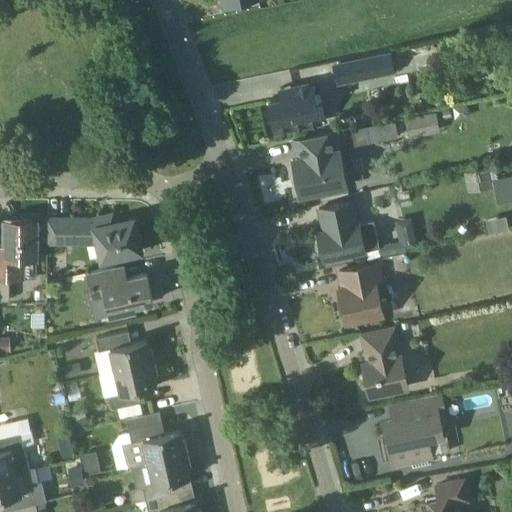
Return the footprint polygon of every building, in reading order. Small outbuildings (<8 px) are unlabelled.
[(394,71),(390,53),(334,65),(338,83),(394,71)] [(485,65),(483,69),(484,74),(488,76),(493,75),(496,71),(494,66),(490,64),(485,65)] [(295,95),(282,98),(269,101),(275,132),(321,122),(313,82),(293,86),(295,95)] [(409,137),(441,131),(437,111),(405,118),(409,137)] [(352,143),(394,133),(391,117),(348,127),(352,143)] [(301,195),(348,186),(340,150),(336,130),(294,138),(298,158),(293,159),(301,195)] [(488,167),(463,172),(468,193),(492,187),(488,167)] [(511,175),(499,178),(503,201),(511,199),(511,175)] [(324,260),(380,248),(374,221),(360,224),(360,223),(358,224),(353,201),(319,208),(324,231),(318,232),(320,238),(317,241),(315,245),(316,249),(319,252),(323,254),(324,260)] [(0,244),(0,277),(24,277),(24,257),(37,257),(37,223),(33,223),(33,218),(21,218),(21,223),(5,223),(5,244),(0,244)] [(77,241),(77,232),(97,233),(103,259),(137,251),(134,236),(138,235),(134,218),(105,225),(103,218),(48,218),(48,241),(77,241)] [(346,322),(383,314),(377,282),(382,281),(378,262),(340,270),(344,288),(339,289),(346,322)] [(117,265),(88,272),(85,273),(92,302),(108,298),(112,315),(135,310),(133,305),(153,300),(147,273),(120,279),(117,265)] [(394,328),(363,335),(369,362),(364,363),(370,394),(383,392),(386,395),(394,394),(394,389),(408,386),(401,355),(400,356),(394,328)] [(145,339),(124,344),(121,332),(96,337),(99,350),(110,348),(115,370),(155,361),(155,360),(154,361),(152,348),(149,349),(146,338),(145,338),(145,339)] [(0,351),(10,351),(10,337),(0,337),(0,351)] [(155,361),(115,370),(121,393),(110,395),(113,408),(137,402),(135,390),(156,385),(156,386),(157,386),(155,375),(157,374),(155,362),(155,361)] [(65,378),(82,374),(79,362),(63,365),(65,378)] [(54,407),(66,404),(62,391),(51,394),(54,407)] [(441,396),(392,407),(395,420),(390,421),(393,436),(389,437),(394,463),(411,460),(413,468),(430,464),(425,440),(443,436),(438,411),(444,410),(441,396)] [(82,408),(71,413),(72,415),(77,426),(87,422),(88,422),(82,408)] [(130,465),(188,452),(188,451),(187,452),(185,440),(182,440),(179,429),(178,429),(179,430),(157,435),(155,424),(162,422),(159,409),(127,417),(132,441),(122,444),(127,466),(130,465)] [(0,474),(17,470),(12,448),(23,445),(20,432),(0,437),(0,474)] [(96,451),(83,454),(87,473),(101,470),(96,451)] [(131,502),(146,499),(171,493),(168,481),(189,476),(189,477),(190,477),(188,466),(191,465),(188,453),(188,452),(130,465),(135,488),(128,489),(131,502)] [(17,470),(0,474),(0,498),(9,496),(12,509),(36,503),(34,490),(23,493),(17,470)] [(467,499),(463,479),(436,485),(439,498),(422,501),(424,511),(458,511),(456,501),(467,499)] [(201,511),(201,510),(198,510),(196,499),(194,499),(195,501),(173,506),(171,493),(146,499),(148,511),(146,511),(201,511)] [(38,511),(36,503),(12,509),(12,511),(38,511)]
